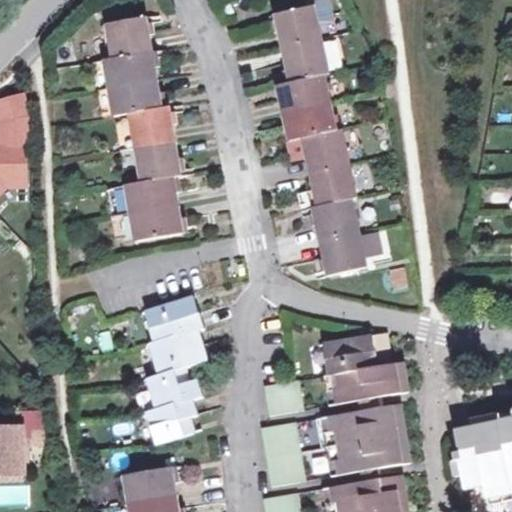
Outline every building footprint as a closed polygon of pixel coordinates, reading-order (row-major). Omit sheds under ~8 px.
[(314,6),(276,15),(291,84),(277,87),(290,143),(304,140),(317,208),(314,208),(329,277),(366,268),(352,201),(357,200),(342,132),(337,133),(325,77),(330,75),(314,6)] [(107,68),(115,111),(116,117),(128,115),(128,120),(116,122),(127,181),(140,179),(140,184),(127,186),(138,242),(185,234),(175,178),(182,177),(171,108),(164,109),(148,17),(108,25),(114,60),(106,61),(107,68)] [(115,111),(107,68),(96,69),(104,113),(115,111)] [(0,143),(0,182),(4,186),(26,189),(28,109),(25,95),(0,102),(0,118),(1,121),(0,143)] [(192,298),(187,299),(192,314),(197,312),(192,298)] [(192,314),(187,299),(146,311),(156,344),(151,345),(160,375),(148,379),(158,410),(149,413),(158,446),(194,434),(189,417),(198,414),(192,400),(202,397),(197,380),(188,383),(184,369),(202,363),(198,348),(203,346),(198,331),(202,330),(197,312),(192,314)] [(372,362),(377,361),(392,359),(387,335),(324,345),(329,377),(340,375),(342,389),(334,391),(337,405),(361,401),(378,398),(407,393),(402,364),(378,368),(373,369),(372,362)] [(208,361),(203,346),(198,348),(202,363),(208,361)] [(299,382),(265,388),(270,417),(304,412),(299,382)] [(379,403),(378,398),(361,401),(362,406),(363,412),(379,409),(379,403)] [(399,406),(379,409),(363,412),(329,417),(331,433),(339,432),(344,459),(336,461),(339,476),(363,472),(381,469),(410,464),(399,406)] [(511,419),(456,431),(460,453),(455,455),(457,463),(461,462),(467,490),(486,485),(490,507),(511,502),(511,419)] [(296,424),(263,429),(271,487),(305,482),(296,424)] [(0,473),(20,474),(23,474),(23,429),(0,428),(0,473)] [(125,476),(130,511),(179,511),(172,467),(125,476)] [(382,474),(381,469),(363,472),(364,477),(365,484),(383,481),(382,474)] [(408,511),(403,477),(383,481),(365,484),(331,489),(334,504),(341,503),(342,511),(408,511)] [(300,511),(298,495),(265,501),(267,511),(300,511)]
